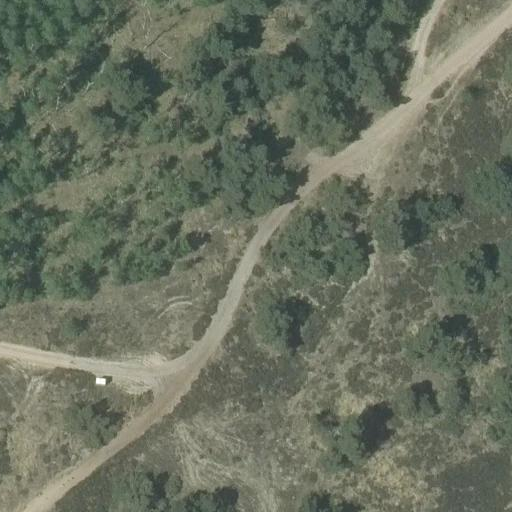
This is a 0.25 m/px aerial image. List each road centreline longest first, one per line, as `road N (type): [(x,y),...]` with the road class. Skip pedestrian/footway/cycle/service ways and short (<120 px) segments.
road 1 (track): [(511,20),(291,201),(181,370),(135,419),(18,511)]
road 2 (track): [(159,388),(0,346)]
